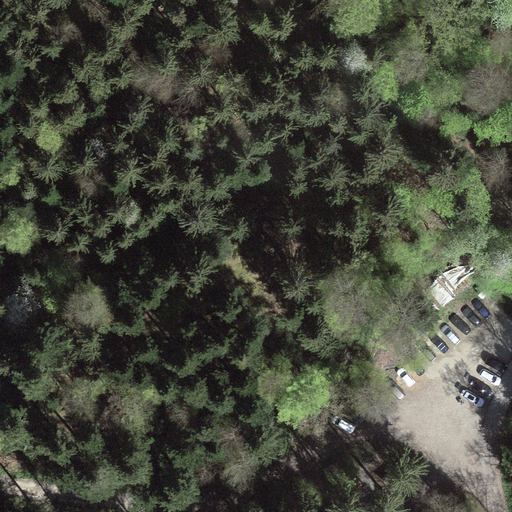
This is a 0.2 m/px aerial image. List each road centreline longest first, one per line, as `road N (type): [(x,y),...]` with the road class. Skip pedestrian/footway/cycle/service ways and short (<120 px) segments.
road 1 (track): [(475,455),(378,427),(340,437),(216,508),(0,488)]
road 2 (track): [(511,376),(475,455),(493,511)]
